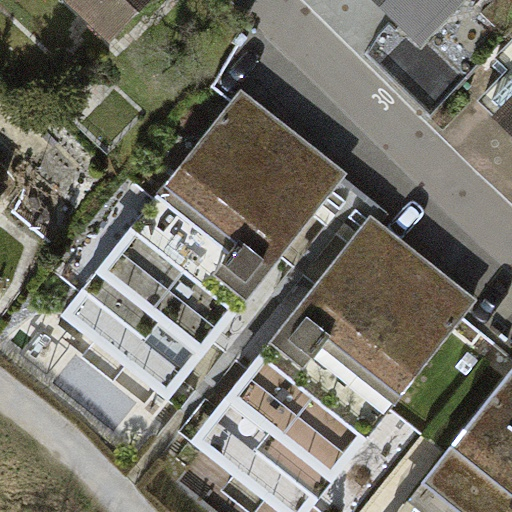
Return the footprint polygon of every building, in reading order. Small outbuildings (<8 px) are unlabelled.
[(169,0),(66,0),(127,50),(169,0)] [(469,0),(383,0),(425,43),(469,0)] [(511,87),(489,111),(511,132),(511,87)] [(339,181),(242,104),(39,360),(135,437),(339,181)] [(310,511),(479,300),(376,219),(174,474),(221,511),(310,511)] [(511,511),(511,383),(409,511),(511,511)]
